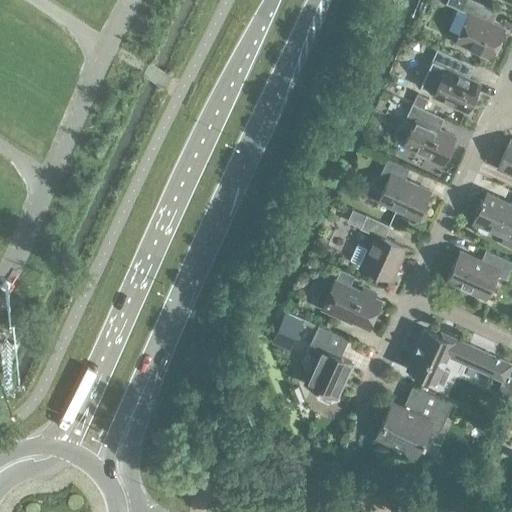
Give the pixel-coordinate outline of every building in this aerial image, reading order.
[(445,0),(445,1),(468,12),(455,41),(490,57),(504,27),(484,18),(489,6),(476,0),(445,0)] [(466,110),(479,81),(456,71),(461,59),(436,48),(431,60),(445,67),(433,95),(466,110)] [(396,99),(410,105),(404,118),(413,122),(403,145),(442,163),(455,135),(429,123),(434,112),(412,102),(398,96),(396,99)] [(511,138),(510,138),(497,166),(511,173),(511,138)] [(417,217),(430,189),(404,178),(409,167),(387,157),(380,173),(389,177),(378,200),(417,217)] [(511,202),(486,191),(473,220),(505,234),(501,242),(511,246),(511,244),(511,202)] [(404,246),(384,237),(390,224),(366,214),(360,227),(374,233),(368,247),(357,242),(350,258),(361,263),(361,264),(390,277),(404,246)] [(505,277),(511,261),(511,260),(485,248),(480,259),(459,250),(446,279),(485,296),(496,273),(505,277)] [(354,274),(339,268),(335,278),(349,284),(354,274)] [(367,326),(380,299),(373,296),(375,291),(363,285),(361,290),(349,284),(335,278),(321,307),(340,316),(341,314),(367,326)] [(311,325),(316,327),(306,351),(316,356),(306,380),(337,394),(352,361),(340,356),(348,337),(318,324),(318,323),(312,320),(311,325)] [(494,399),(507,405),(511,394),(511,393),(511,376),(507,374),(511,363),(449,334),(447,338),(424,328),(406,367),(443,384),(449,370),(441,366),(447,354),(502,379),(494,399)] [(440,428),(452,402),(419,387),(410,409),(391,401),(376,433),(416,452),(427,427),(435,430),(440,428)] [(511,394),(507,405),(499,422),(511,427),(511,425),(511,394)]
